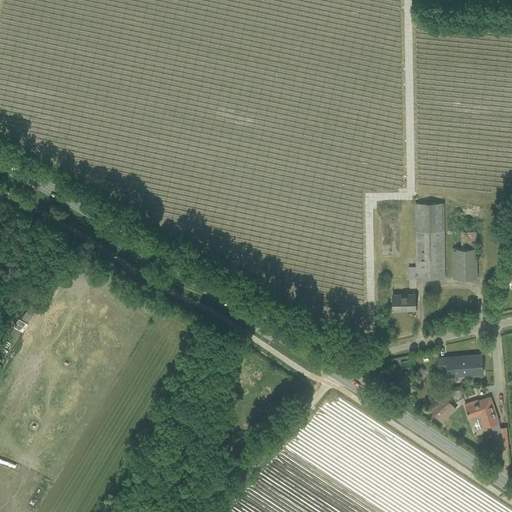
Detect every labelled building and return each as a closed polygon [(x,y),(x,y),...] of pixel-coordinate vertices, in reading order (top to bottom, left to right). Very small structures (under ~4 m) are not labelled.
[(444,279),(444,268),(445,268),(444,203),(414,204),(415,266),(408,267),(408,279),(416,279),(444,279)] [(460,246),(476,246),(475,230),(459,231),(460,246)] [(477,278),(477,267),(476,248),(460,248),(452,248),(452,268),(453,279),(477,278)] [(414,294),(404,294),(392,294),(392,300),(393,310),(415,309),(414,294)] [(10,338),(16,329),(13,327),(7,336),(10,338)] [(437,357),(438,367),(438,370),(447,369),(448,377),(483,374),(481,354),(446,357),(446,356),(437,357)] [(445,396),(430,410),(436,416),(451,402),(445,396)] [(500,427),(498,421),(490,397),(477,401),(477,399),(465,404),(467,411),(467,412),(468,412),(471,421),(477,419),(480,428),(491,424),(493,431),(494,440),(497,440),(498,450),(507,449),(505,427),(500,427)]
